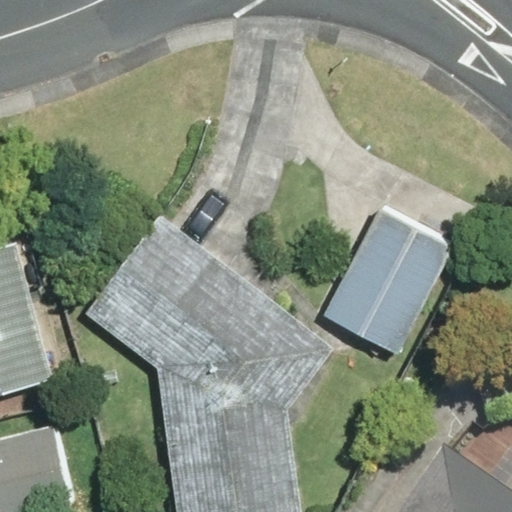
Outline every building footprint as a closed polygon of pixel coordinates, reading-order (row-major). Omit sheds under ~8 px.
[(467,240),(392,201),(332,315),(407,354),(467,240)] [(163,356),(184,511),(298,511),(305,511),(287,389),(327,341),(168,212),(95,301),(163,356)] [(0,235),(0,381),(63,366),(28,228),(0,235)] [(66,422),(0,438),(0,511),(68,511),(87,507),(66,422)] [(511,511),(511,485),(448,443),(401,511),(511,511)]
